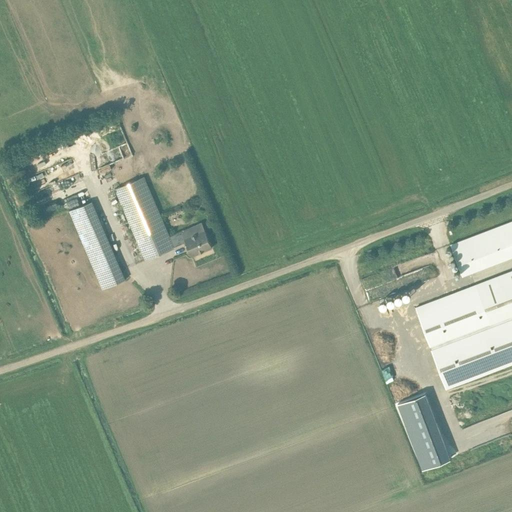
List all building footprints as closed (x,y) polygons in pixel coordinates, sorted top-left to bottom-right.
[(81,173),(59,183),(61,189),(84,179),(81,173)] [(169,236),(144,177),(115,189),(146,260),(174,248),(174,247),(186,242),(192,256),(212,248),(205,230),(185,238),(182,231),(169,236)] [(125,280),(121,270),(92,201),(70,210),(103,289),(125,280)] [(511,221),(496,228),(451,244),(463,276),(511,256),(511,221)] [(414,260),(362,277),(370,302),(423,285),(422,280),(428,278),(424,266),(417,268),(414,260)] [(511,271),(416,308),(446,386),(511,360),(511,271)] [(399,381),(390,384),(397,403),(405,400),(399,381)]
